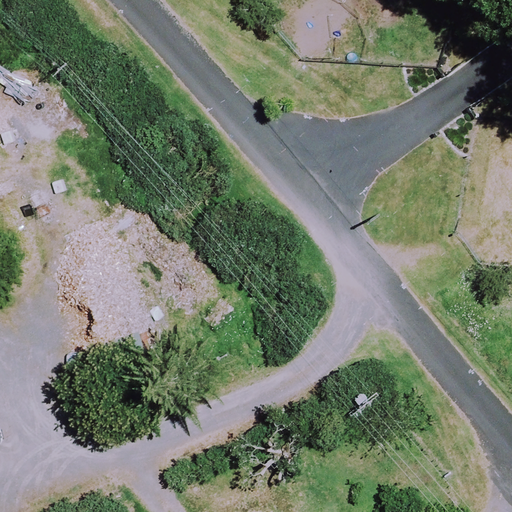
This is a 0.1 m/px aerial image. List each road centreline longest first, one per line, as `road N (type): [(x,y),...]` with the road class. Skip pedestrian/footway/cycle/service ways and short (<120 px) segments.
road 1 (residential): [(511,441),(136,0)]
road 2 (unknown): [(247,130),(306,155),(389,135),(511,36)]
